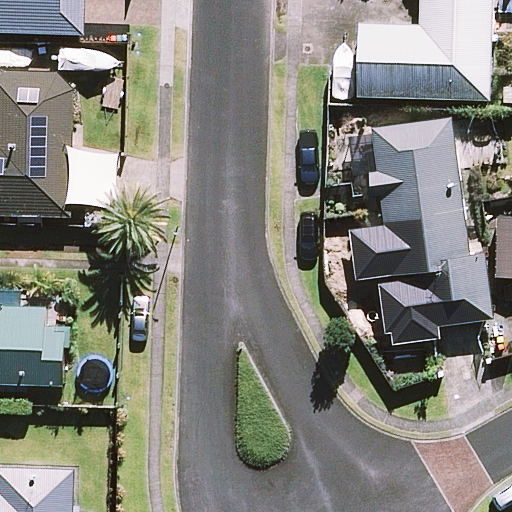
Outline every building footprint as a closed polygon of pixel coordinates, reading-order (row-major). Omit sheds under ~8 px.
[(0,0),(0,37),(90,40),(91,0),(0,0)] [(362,102),(492,107),(495,0),(422,0),(421,34),(364,32),(362,102)] [(117,54),(73,52),(72,74),(116,77),(117,54)] [(0,220),(78,222),(81,94),(65,80),(0,77),(0,220)] [(472,262),(454,127),(380,137),(385,178),(375,179),(378,201),(388,200),(399,280),(418,278),(426,337),(433,336),(500,327),(491,259),(472,262)] [(0,389),(66,392),(68,332),(53,332),(53,316),(0,313),(0,389)] [(0,511),(74,511),(75,482),(0,479),(0,511)]
